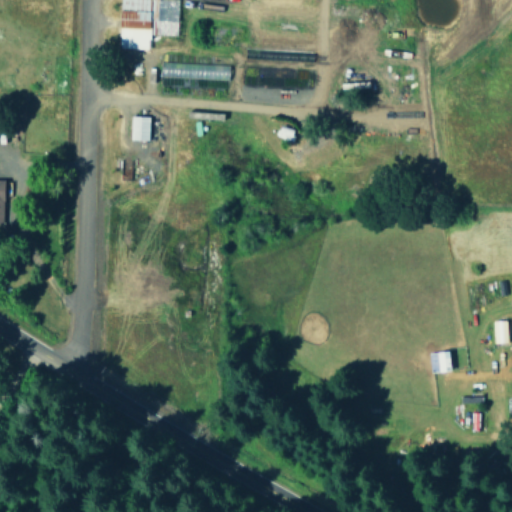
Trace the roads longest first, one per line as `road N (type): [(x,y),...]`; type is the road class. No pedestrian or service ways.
road 1 (residential): [(69,373),(80,301),(84,0)]
road 2 (tertiary): [(303,511),(0,329)]
